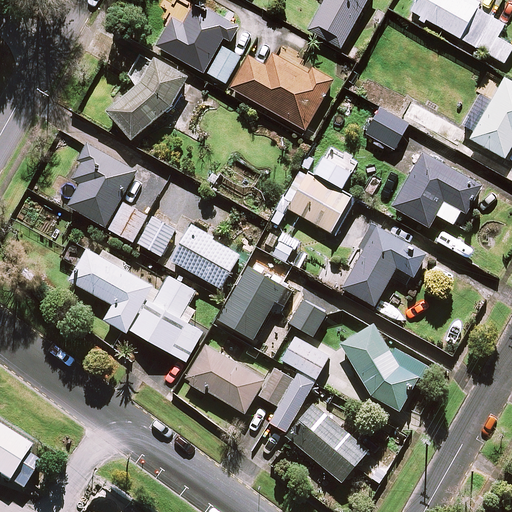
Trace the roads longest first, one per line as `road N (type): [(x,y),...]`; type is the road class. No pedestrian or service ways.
road 1 (residential): [(0,330),(254,511)]
road 2 (residential): [(511,353),(422,511)]
road 3 (residential): [(72,0),(0,128)]
